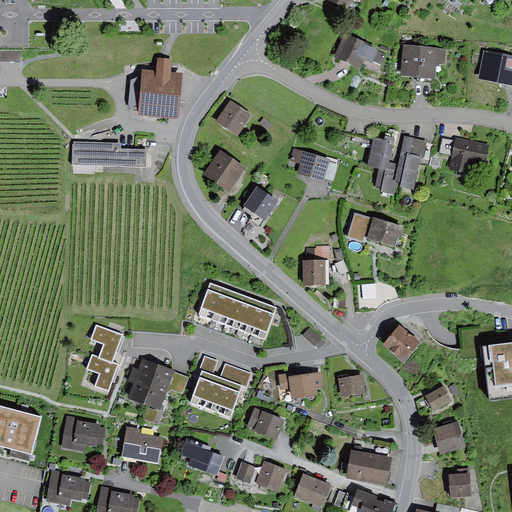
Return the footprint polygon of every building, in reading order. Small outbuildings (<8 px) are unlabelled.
[(353,0),(328,0),(349,9),(353,0)] [(372,45),(344,34),(334,58),(360,69),(364,59),(372,62),(373,60),(383,64),(387,55),(378,51),(379,51),(371,47),(372,45)] [(447,49),(403,45),(400,77),(435,81),(437,66),(445,64),(447,49)] [(0,61),(22,62),(23,51),(0,50),(0,61)] [(511,55),(484,50),(478,80),(511,86),(511,55)] [(156,71),(142,70),(142,76),(131,80),(129,104),(131,111),(138,111),(137,116),(179,120),(183,74),(171,73),(172,68),(172,59),(165,59),(157,58),(157,66),(156,71)] [(252,115),(231,100),(216,122),(237,137),(252,115)] [(264,118),(260,122),(268,130),(272,126),(264,118)] [(384,140),(373,138),(367,167),(378,169),(387,170),(389,162),(394,137),(385,136),(384,140)] [(406,137),(400,165),(397,182),(401,183),(400,188),(414,191),(421,159),(423,159),(426,141),(406,137)] [(489,145),(456,138),(455,141),(452,157),(449,171),(468,175),(470,163),(485,166),(489,145)] [(452,157),(455,141),(443,139),(440,154),(452,157)] [(121,144),(74,142),(74,145),(73,145),(72,165),(145,168),(145,151),(121,151),(121,144)] [(331,160),(294,149),(290,161),(300,164),(297,174),(324,182),(325,179),(334,182),(339,165),(330,163),(331,160)] [(246,168),(220,150),(204,176),(229,193),(246,168)] [(400,165),(389,162),(387,170),(378,169),(374,187),(382,188),(381,193),(393,195),(397,182),(400,165)] [(279,202),(257,188),(244,207),(245,207),(243,211),(252,217),(250,221),(260,227),(264,220),(266,221),(279,202)] [(357,210),(351,234),(366,238),(372,214),(357,210)] [(412,230),(381,222),(375,244),(406,252),(412,230)] [(336,233),(331,236),(334,242),(339,239),(336,233)] [(306,262),(303,262),(303,287),(325,287),(325,261),(330,261),(330,245),(316,245),(316,248),(307,248),(306,262)] [(341,249),(334,250),(336,261),(344,259),(341,249)] [(344,260),(335,264),(340,276),(349,272),(344,260)] [(225,289),(212,284),(199,315),(213,320),(225,289)] [(237,293),(225,289),(213,320),(225,325),(237,293)] [(251,298),(237,293),(225,325),(239,330),(251,298)] [(251,298),(239,330),(251,334),(263,303),(251,298)] [(277,309),(263,303),(251,334),(265,340),(277,309)] [(104,346),(100,358),(113,363),(123,335),(97,326),(92,341),(104,346)] [(421,343),(400,326),(384,346),(405,363),(421,343)] [(323,339),(311,327),(303,335),(315,347),(323,339)] [(511,398),(511,342),(483,346),(490,401),(511,398)] [(218,361),(204,356),(200,370),(202,371),(214,375),(218,361)] [(93,357),(89,370),(100,374),(96,388),(110,392),(118,365),(113,363),(100,358),(93,357)] [(174,371),(142,360),(139,370),(133,368),(127,382),(134,385),(128,400),(160,411),(166,393),(174,371)] [(226,364),(221,378),(230,381),(243,386),(247,387),(252,374),(226,364)] [(189,377),(174,371),(166,393),(168,394),(172,391),(183,395),(189,377)] [(214,375),(202,371),(191,403),(205,408),(217,376),(214,375)] [(292,373),(279,375),(280,390),(291,389),(292,400),(318,397),(317,388),(323,387),(322,373),(292,377),(292,373)] [(356,374),(339,376),(342,398),(366,394),(364,375),(356,376),(356,374)] [(221,378),(217,376),(205,408),(218,413),(230,381),(221,378)] [(243,386),(230,381),(218,413),(231,418),(243,386)] [(458,393),(455,385),(449,388),(453,396),(458,393)] [(261,386),(257,395),(264,399),(268,389),(261,386)] [(444,387),(425,397),(433,413),(452,402),(444,387)] [(41,418),(0,407),(0,447),(7,449),(32,456),(41,418)] [(158,412),(148,408),(143,420),(154,424),(158,412)] [(286,420),(255,408),(248,427),(256,430),(255,433),(278,441),(286,420)] [(82,420),(67,417),(62,447),(86,451),(87,446),(97,448),(97,446),(104,447),(107,428),(101,427),(101,425),(82,422),(82,420)] [(443,426),(433,429),(440,455),(466,448),(458,422),(453,423),(452,421),(443,424),(443,426)] [(141,430),(127,427),(121,457),(159,463),(163,439),(140,434),(141,430)] [(212,448),(187,439),(181,456),(191,459),(188,466),(217,476),(224,457),(210,452),(212,448)] [(393,458),(352,451),(350,465),(342,464),(341,473),(347,474),(346,480),(388,487),(393,458)] [(288,469),(264,461),(262,469),(243,462),(237,478),(280,492),(288,469)] [(458,475),(449,476),(451,499),(472,498),(470,469),(458,470),(458,475)] [(69,473),(51,470),(46,503),(70,507),(71,500),(81,501),(82,499),(88,500),(91,482),(85,481),(86,478),(68,476),(69,473)] [(225,483),(227,475),(220,473),(217,480),(225,483)] [(332,485),(303,474),(294,498),(313,504),(324,508),(332,485)] [(125,490),(101,486),(96,511),(137,511),(139,499),(135,498),(135,495),(124,494),(125,490)] [(362,510),(368,493),(358,490),(352,506),(362,510)] [(347,494),(339,491),(334,505),(342,508),(347,494)] [(376,511),(380,502),(376,501),(378,497),(368,493),(362,510),(361,511),(376,511)] [(393,511),(396,504),(385,500),(384,503),(380,502),(376,511),(393,511)]
